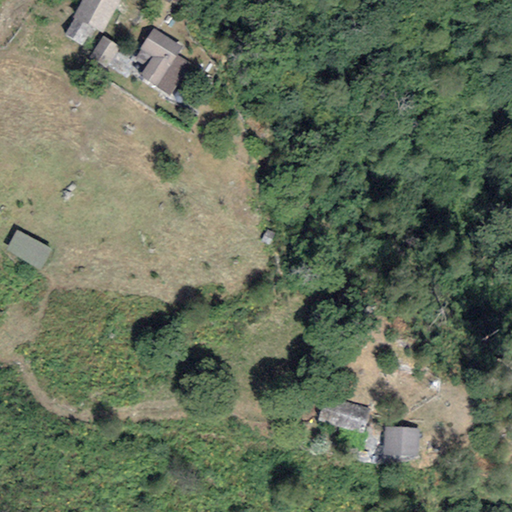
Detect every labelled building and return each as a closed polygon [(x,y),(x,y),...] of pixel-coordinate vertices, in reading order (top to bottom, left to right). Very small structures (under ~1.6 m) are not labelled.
[(119,0),(80,0),(71,17),(75,19),(64,35),(82,45),(87,36),(91,37),(96,29),(101,32),(119,0)] [(151,57),(139,75),(171,96),(192,65),(177,55),(182,47),(153,27),(139,48),(151,57)] [(119,48),(101,36),(88,58),(106,69),(119,48)] [(51,250),(17,232),(6,253),(40,272),(51,250)] [(370,409),(324,396),(317,422),(363,435),(370,409)] [(420,429),(385,427),(383,460),(418,462),(420,429)]
